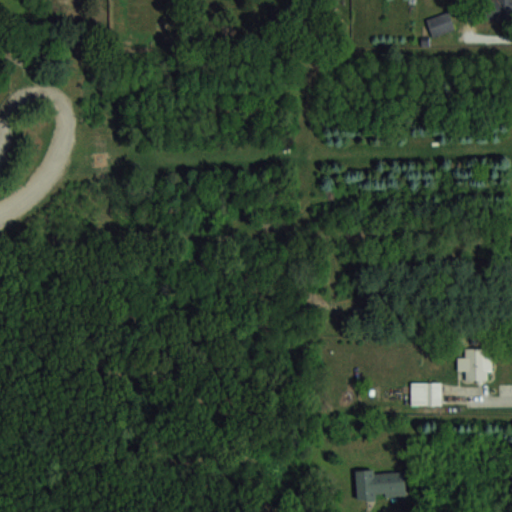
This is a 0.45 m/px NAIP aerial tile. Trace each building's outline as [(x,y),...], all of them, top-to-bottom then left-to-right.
[(511,0),(488,0),(489,20),(511,19),(511,0)] [(427,19),(432,36),(455,28),(449,11),(427,19)] [(466,378),(490,378),(490,348),(465,348),(465,355),(457,355),(457,369),(466,369),(466,378)] [(411,404),(441,404),(441,381),(411,381),(411,404)] [(375,491),(375,496),(357,498),(354,469),(373,468),(373,472),(403,469),(405,492),(385,494),(384,490),(375,491)]
